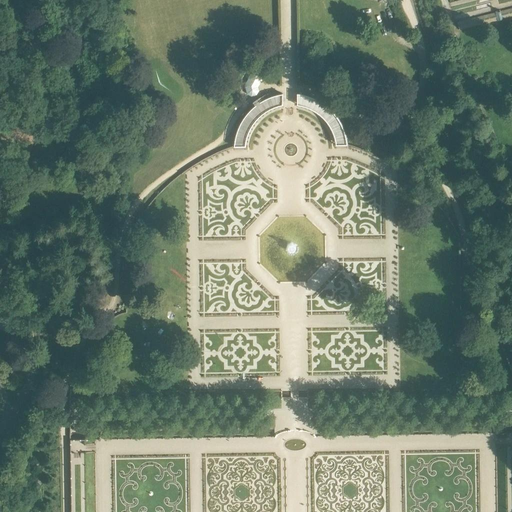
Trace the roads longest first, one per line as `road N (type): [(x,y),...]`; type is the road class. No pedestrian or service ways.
road 1 (track): [(266,92),(242,109),(223,143),(156,181),(132,207),(107,312),(66,382),(66,511)]
road 2 (track): [(0,194),(37,141),(52,133),(92,123),(113,151),(111,175),(25,223),(0,263),(17,274),(57,332),(29,379)]
